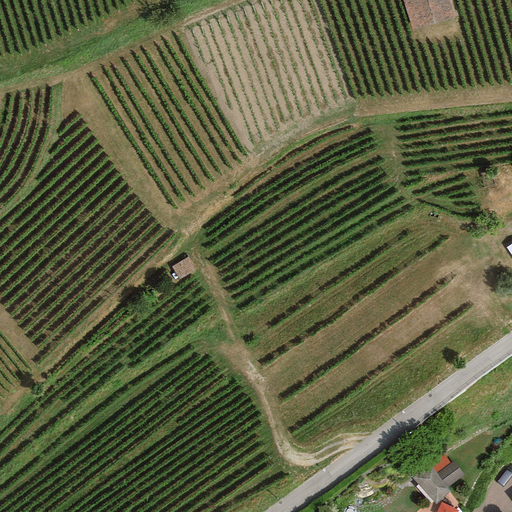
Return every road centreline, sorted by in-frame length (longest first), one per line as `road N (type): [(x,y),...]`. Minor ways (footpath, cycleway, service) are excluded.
road 1 (residential): [(511,343),(276,511)]
road 2 (track): [(253,0),(108,67),(0,89)]
road 3 (track): [(371,439),(304,462),(285,454),(218,295)]
